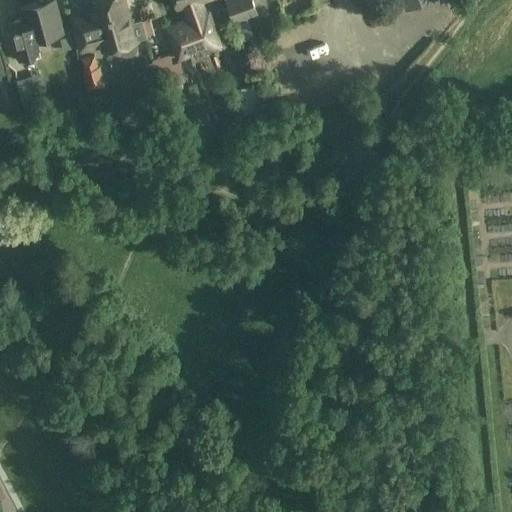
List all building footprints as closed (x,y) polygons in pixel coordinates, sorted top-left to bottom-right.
[(52,0),(21,9),(24,19),(8,24),(19,63),(42,56),(37,39),(63,32),(54,0),(52,0)] [(122,0),(100,0),(90,3),(94,16),(73,22),(80,48),(101,42),(103,50),(117,46),(119,50),(121,54),(124,55),(128,56),(132,55),(135,52),(137,49),(137,45),(136,41),(137,41),(131,19),(129,20),(122,0)] [(173,0),(177,8),(183,6),(190,24),(168,32),(176,56),(211,44),(203,21),(206,20),(199,0),(173,0)] [(232,0),(228,2),(235,22),(257,14),(251,0),(232,0)] [(330,2),(329,0),(314,0),(318,18),(328,15),(325,4),(330,2)] [(401,0),(406,9),(427,0),(401,0)] [(19,80),(39,76),(37,68),(17,71),(19,80)] [(255,84),(237,90),(245,115),(263,109),(255,84)]
